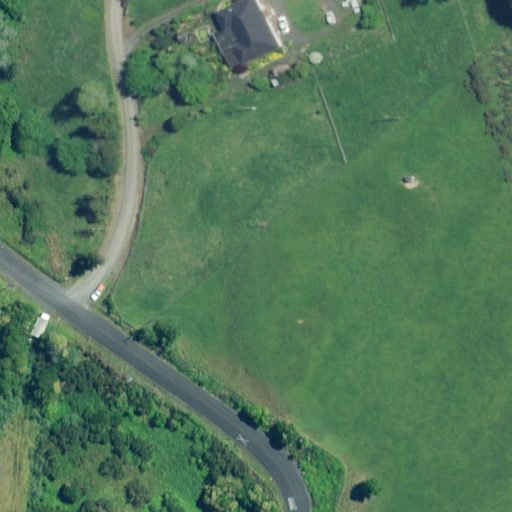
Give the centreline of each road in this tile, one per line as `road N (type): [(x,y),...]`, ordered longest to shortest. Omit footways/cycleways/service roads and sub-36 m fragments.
road 1 (unclassified): [(74,312),(95,283),(124,205),(112,0)]
road 2 (unclassified): [(298,511),(282,467),(239,426),(74,312)]
